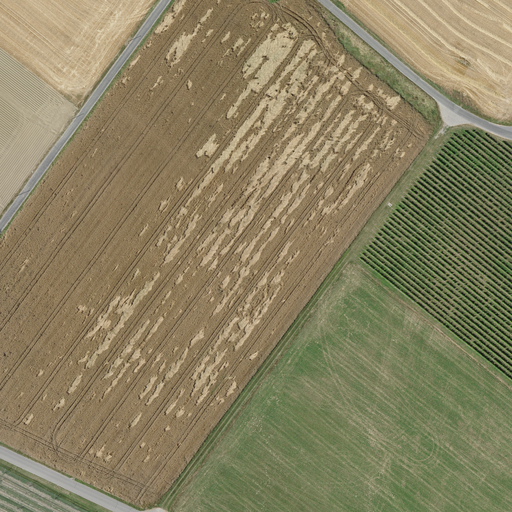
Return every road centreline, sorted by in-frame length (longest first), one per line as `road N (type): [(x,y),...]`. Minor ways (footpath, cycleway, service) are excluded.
road 1 (track): [(456,109),(158,511)]
road 2 (unclassified): [(167,0),(0,229)]
road 3 (unclassified): [(321,0),(442,100),(511,135)]
road 4 (unclassified): [(0,452),(125,511)]
